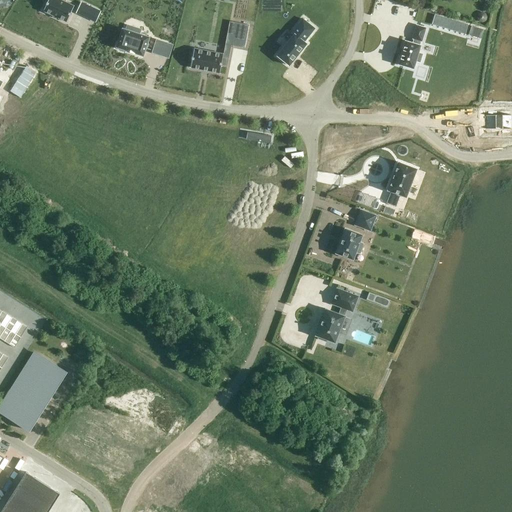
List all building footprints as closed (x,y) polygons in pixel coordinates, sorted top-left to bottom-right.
[(60,0),(48,0),(43,11),(67,22),(74,7),(60,0)] [(81,2),(76,12),(85,16),(89,6),(81,2)] [(488,12),(493,18),(498,14),(493,7),(488,12)] [(294,35),(277,56),(289,66),(307,44),(304,42),(315,29),(303,19),(292,33),(294,35)] [(236,23),(231,46),(245,48),(249,25),(236,23)] [(123,29),(117,48),(143,56),(149,37),(139,34),(140,31),(140,29),(129,26),(127,27),(126,30),(123,29)] [(425,28),(417,26),(413,39),(414,39),(413,44),(405,41),(398,64),(413,69),(416,61),(420,62),(422,54),(418,53),(420,46),(419,45),(420,41),(421,41),(425,28)] [(481,38),(483,30),(471,26),(469,35),(481,38)] [(156,42),(152,53),(169,58),(172,47),(156,42)] [(229,59),(223,57),(223,55),(194,49),(190,68),(220,74),(221,66),(227,67),(229,59)] [(0,119),(5,122),(15,104),(3,98),(0,103),(0,119)] [(35,113),(30,109),(15,124),(48,151),(62,134),(54,127),(58,123),(40,108),(35,113)] [(248,133),(247,140),(270,143),(271,137),(248,133)] [(197,179),(172,162),(157,183),(197,210),(205,199),(191,189),(197,179)] [(391,192),(387,203),(395,207),(400,195),(406,197),(416,169),(398,163),(388,190),(391,192)] [(376,216),(361,210),(355,226),(370,231),(376,216)] [(345,229),(336,254),(353,260),(356,253),(358,253),(360,254),(364,244),(362,243),(360,243),(363,235),(345,229)] [(419,236),(418,240),(429,244),(430,240),(419,236)] [(381,286),(378,293),(399,301),(402,294),(381,286)] [(316,336),(319,337),(318,339),(326,342),(327,340),(335,343),(345,316),(344,316),(346,310),(352,312),(358,297),(337,289),(331,304),(341,308),(339,314),(326,309),(316,336)] [(0,310),(0,338),(14,348),(27,328),(0,310)] [(66,372),(34,352),(0,406),(0,412),(29,431),(66,372)] [(26,472),(0,511),(48,511),(60,494),(26,472)]
